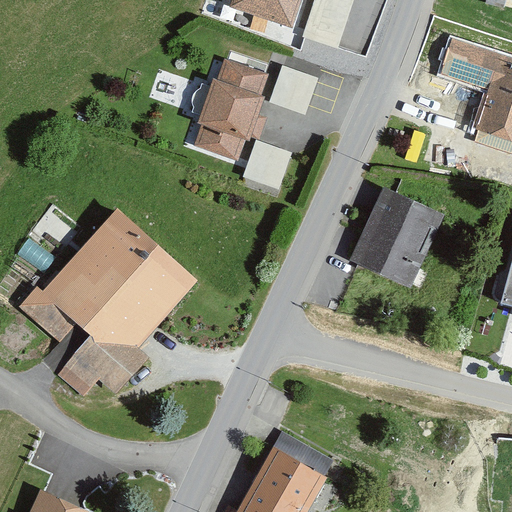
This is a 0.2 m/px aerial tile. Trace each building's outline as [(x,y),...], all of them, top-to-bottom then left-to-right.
[(294,0),(240,0),(289,16),(294,0)] [(312,0),(305,36),(342,44),(351,0),(312,0)] [(511,134),(511,63),(467,49),(460,71),(489,80),(476,123),(511,134)] [(254,62),(218,50),(190,137),(226,148),(254,62)] [(266,93),(294,100),(301,69),(274,62),(266,93)] [(281,140),(250,130),(238,169),(269,179),(281,140)] [(353,250),(409,275),(438,213),(382,188),(353,250)] [(102,349),(185,270),(123,205),(40,284),(102,349)] [(511,511),(511,434),(500,434),(496,511),(511,511)] [(300,511),(323,467),(271,441),(237,508),(246,511),(300,511)] [(24,511),(79,511),(83,504),(37,484),(24,511)]
